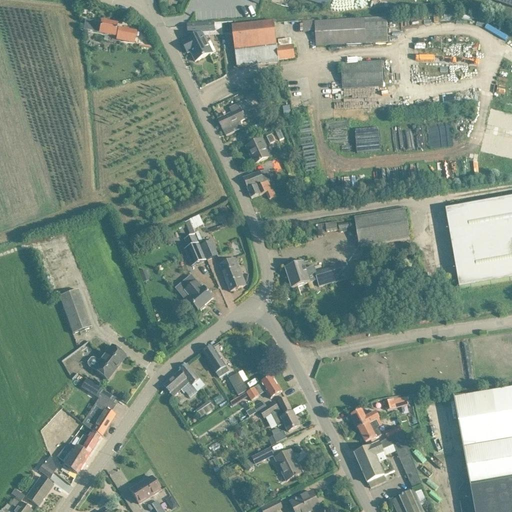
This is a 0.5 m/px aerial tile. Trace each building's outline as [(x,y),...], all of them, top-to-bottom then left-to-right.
[(302,0),(329,8),(331,0),(302,0)] [(511,0),(485,0),(511,8),(511,0)] [(315,32),(316,46),(387,43),(386,19),(302,22),(303,25),(300,25),(300,33),(315,32)] [(83,31),(115,37),(117,37),(116,40),(134,43),(136,33),(118,30),(116,29),(117,26),(101,23),(101,25),(94,23),(94,22),(85,21),(83,31)] [(279,45),(277,45),(274,22),(242,26),(232,27),(237,68),(247,67),(279,63),(279,60),(295,59),(293,46),(292,46),(291,40),(278,42),(279,45)] [(193,39),(182,44),(186,51),(189,50),(190,53),(195,63),(213,54),(205,38),(203,34),(215,33),(215,24),(187,26),(188,35),(191,35),(193,39)] [(383,88),(382,62),(341,65),(342,90),(383,88)] [(270,75),(263,76),(253,77),(254,87),(272,85),(270,75)] [(495,115),(507,117),(510,97),(498,95),(495,115)] [(249,100),(238,105),(229,109),(231,114),(226,117),(225,116),(223,117),(224,118),(218,121),(226,137),(243,129),(240,123),(251,118),(248,112),(254,109),(249,100)] [(270,130),(266,122),(252,129),(256,137),(270,130)] [(500,136),(501,130),(490,128),(489,134),(500,136)] [(279,130),(275,132),(279,141),(284,139),(279,130)] [(275,143),(271,136),(266,138),(270,145),(275,143)] [(253,157),(251,158),(255,166),(271,158),(262,140),(248,147),(253,157)] [(267,170),(253,176),(244,179),(251,199),(259,196),(259,197),(267,194),(269,201),(276,198),(273,191),(272,191),(269,183),(272,182),(267,170)] [(511,199),(446,211),(457,275),(460,290),(511,281),(511,199)] [(410,240),(407,220),(405,211),(355,219),(360,249),(410,240)] [(194,230),(203,226),(199,217),(190,221),(194,230)] [(206,259),(200,245),(199,245),(194,233),(181,239),(192,265),(206,259)] [(240,248),(248,245),(245,234),(236,236),(240,248)] [(206,259),(218,254),(212,240),(200,245),(206,259)] [(236,260),(220,266),(230,293),(246,287),(236,260)] [(314,268),(312,269),(306,271),(304,264),(285,270),(292,290),(317,281),(319,288),(356,277),(354,268),(346,271),(344,265),(316,273),(314,268)] [(136,312),(122,273),(86,286),(100,325),(136,312)] [(196,283),(185,292),(191,299),(189,300),(199,312),(200,311),(201,312),(205,308),(204,307),(213,300),(204,288),(202,290),(196,283)] [(72,335),(91,329),(78,291),(59,298),(72,335)] [(145,308),(136,311),(136,312),(139,320),(148,317),(145,308)] [(145,319),(140,321),(143,330),(149,328),(145,319)] [(126,358),(111,347),(99,362),(96,360),(93,359),(91,359),(88,363),(88,366),(89,368),(93,370),(107,381),(126,358)] [(229,373),(218,356),(213,348),(203,354),(208,363),(219,380),(229,373)] [(188,366),(164,387),(173,398),(182,391),(184,395),(186,393),(190,398),(204,386),(188,366)] [(238,397),(248,391),(239,374),(228,380),(238,397)] [(272,378),(264,383),(247,394),(252,402),(260,397),(257,394),(264,390),(271,400),(282,393),(272,378)] [(101,390),(86,380),(82,387),(97,397),(101,390)] [(511,511),(511,389),(455,399),(464,450),(473,502),(461,504),(461,511),(511,511)] [(116,406),(107,401),(102,398),(97,406),(101,409),(93,421),(87,417),(82,426),(101,438),(115,417),(111,414),(116,406)] [(394,401),(394,400),(384,403),(387,412),(408,407),(405,398),(394,401)] [(230,404),(233,408),(240,403),(237,399),(230,404)] [(278,403),(284,415),(291,411),(285,399),(278,403)] [(200,419),(214,409),(209,403),(195,412),(200,419)] [(263,403),(253,409),(256,414),(266,407),(263,403)] [(275,404),(259,413),(264,420),(272,415),(279,410),(275,404)] [(279,410),(272,415),(279,428),(285,426),(288,433),(291,432),(300,428),(293,414),(284,418),(279,410)] [(359,431),(378,420),(379,420),(376,413),(365,418),(361,411),(351,417),(359,431)] [(393,429),(410,425),(408,418),(392,422),(393,429)] [(378,420),(359,431),(366,445),(382,436),(378,429),(382,426),(378,420)] [(432,435),(439,433),(436,423),(430,424),(432,435)] [(283,432),(280,434),(276,426),(270,429),(274,437),(273,437),(276,444),(287,439),(283,432)] [(402,433),(399,427),(385,434),(387,439),(402,433)] [(100,440),(92,434),(91,434),(87,440),(82,437),(74,451),(65,445),(56,458),(65,464),(63,468),(76,477),(100,440)] [(413,491),(422,487),(402,434),(384,441),(379,445),(355,456),(367,485),(395,473),(390,463),(388,464),(382,451),(394,446),(413,491)] [(270,450),(252,460),(255,466),(273,456),(270,450)] [(428,464),(436,458),(431,450),(423,456),(428,464)] [(290,453),(291,453),(291,452),(275,460),(287,483),(295,478),(296,479),(298,478),(297,477),(303,475),(297,465),(296,465),(290,453)] [(56,470),(50,457),(43,466),(42,466),(38,471),(49,479),(56,470)] [(247,473),(254,467),(249,461),(242,467),(247,473)] [(53,487),(45,481),(41,478),(26,499),(38,508),(53,487)] [(151,478),(130,491),(139,505),(160,492),(151,478)] [(169,482),(172,488),(177,486),(174,479),(169,482)] [(398,500),(392,503),(396,511),(422,511),(420,507),(427,504),(421,492),(414,495),(414,493),(404,498),(403,497),(402,498),(402,499),(398,500)] [(321,511),(320,509),(312,493),(291,504),(294,511),(321,511)] [(9,506),(1,511),(30,511),(28,510),(21,505),(14,500),(9,506)] [(162,511),(156,502),(151,505),(155,511),(162,511)] [(279,502),(258,511),(275,511),(282,509),(279,502)] [(388,503),(382,505),(384,511),(390,511),(391,511),(388,503)]
